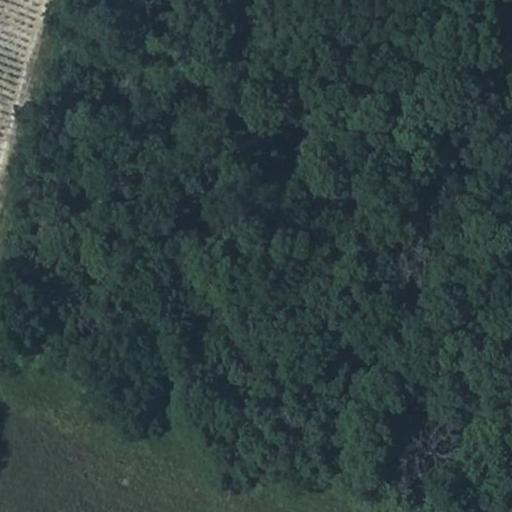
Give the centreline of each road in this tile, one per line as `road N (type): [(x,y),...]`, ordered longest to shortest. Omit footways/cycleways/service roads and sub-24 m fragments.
road 1 (track): [(506,511),(128,358),(7,300)]
road 2 (track): [(76,0),(66,16),(7,300)]
